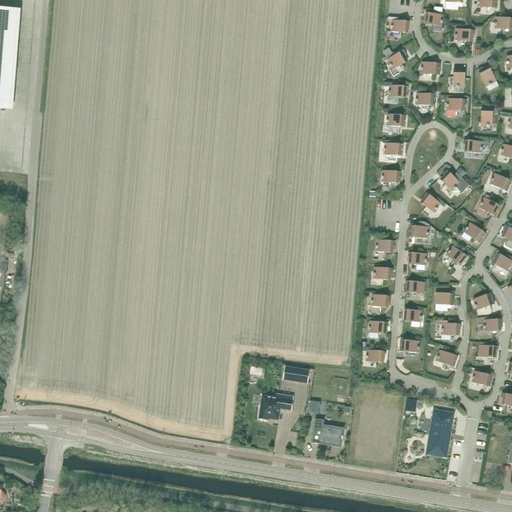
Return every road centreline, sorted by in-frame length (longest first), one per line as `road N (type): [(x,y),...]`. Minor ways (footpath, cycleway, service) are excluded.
road 1 (unclassified): [(8,420),(36,113)]
road 2 (tertiary): [(461,503),(168,455)]
